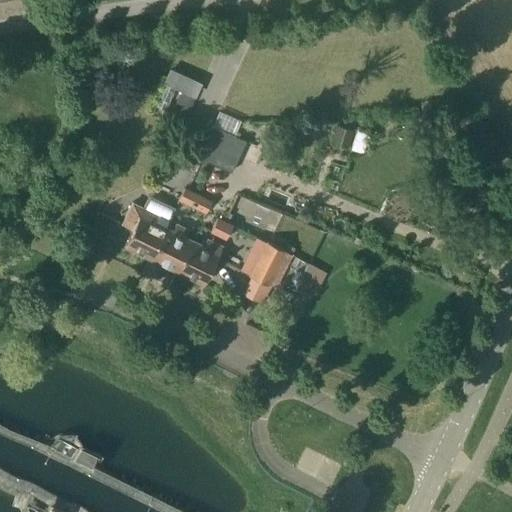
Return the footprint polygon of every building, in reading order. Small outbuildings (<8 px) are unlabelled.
[(162,80),(195,95),(201,81),(168,66),(162,80)] [(181,90),(174,106),(188,112),(196,97),(183,91),(181,90)] [(227,150),(234,134),(213,125),(198,156),(210,162),(218,146),(227,150)] [(348,149),(354,131),(337,125),(331,143),(348,149)] [(316,142),(321,133),(308,126),(303,135),(316,142)] [(232,171),(246,140),(234,134),(227,150),(218,146),(210,162),(232,171)] [(193,205),(198,195),(184,188),(179,198),(193,205)] [(207,212),(212,201),(198,195),(193,205),(207,212)] [(151,257),(166,227),(155,222),(158,214),(143,207),(133,202),(122,224),(132,229),(125,244),(151,257)] [(226,237),(233,225),(217,217),(211,230),(226,237)] [(178,270),(192,240),(181,235),(185,227),(176,223),(172,230),(166,227),(151,257),(178,270)] [(192,240),(178,270),(204,283),(222,246),(207,238),(203,246),(192,240)] [(268,282),(276,286),(291,254),(284,250),(267,242),(252,275),(268,283),(268,282)] [(289,244),(285,251),(292,254),(295,247),(289,244)] [(316,291),(326,271),(307,261),(297,282),(316,291)] [(73,458),(92,467),(99,453),(80,444),(73,458)]
